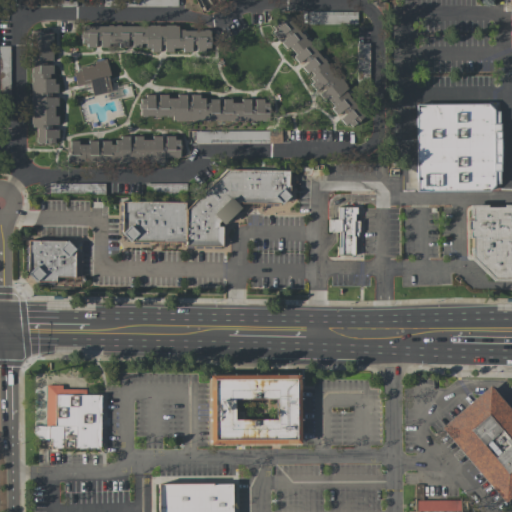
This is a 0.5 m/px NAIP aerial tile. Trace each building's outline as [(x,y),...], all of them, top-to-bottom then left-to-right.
[(306,25),(356,24),(356,11),(306,12),(306,25)] [(349,90),(286,15),(268,30),(278,41),(279,40),(300,64),(297,67),(337,114),(347,106),(340,98),(349,90)] [(209,30),(177,30),(177,26),(79,25),(79,49),(209,49),(209,30)] [(32,144),(56,144),(56,127),(56,95),(57,95),(57,81),(51,81),(51,63),(52,63),(52,32),(30,32),(30,127),(32,127),(32,144)] [(369,44),(356,43),(355,79),(368,79),(369,44)] [(0,45),(0,92),(9,92),(9,46),(0,45)] [(92,96),(112,91),(105,61),(70,70),(74,86),(89,83),(92,96)] [(268,123),(269,101),(220,99),(220,98),(188,97),(188,96),(156,95),(156,96),(136,95),(135,117),(268,123)] [(416,106),(494,106),(494,192),(416,192),(416,106)] [(194,131),(194,141),(269,141),(269,131),(194,131)] [(162,163),(162,158),(180,158),(180,137),(98,138),(98,142),(77,142),(77,141),(65,141),(66,164),(162,163)] [(193,204),(232,169),(287,169),(287,202),(246,201),(223,222),(223,242),(193,242),(193,204)] [(103,183),(48,184),(48,194),(104,193),(103,183)] [(122,202),(122,233),(127,241),(184,242),(185,204),(122,202)] [(511,283),(491,283),(470,262),(469,207),(510,207),(511,208),(511,283)] [(338,208),(359,208),(360,258),(339,258),(338,208)] [(73,276),(73,240),(24,241),(24,271),(30,271),(30,280),(54,279),(54,276),(73,276)] [(210,378),(303,377),(303,448),(210,449),(210,378)] [(511,497),(504,504),(439,428),(488,386),(511,414),(511,497)] [(101,394),(101,451),(44,452),(43,394),(101,394)] [(232,484),(232,511),(159,511),(159,485),(232,484)] [(409,511),(409,503),(465,503),(465,511),(409,511)]
